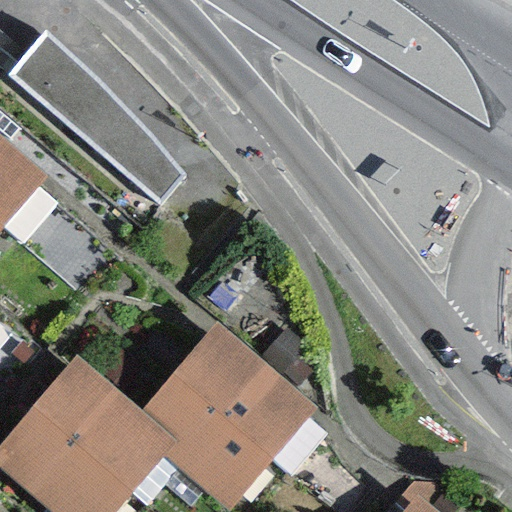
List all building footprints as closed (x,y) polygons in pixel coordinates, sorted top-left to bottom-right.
[(16,66),(161,202),(195,165),(50,30),(16,66)] [(0,136),(0,225),(5,229),(48,178),(0,136)] [(216,323),(171,376),(274,462),(292,477),(328,434),(310,419),(319,408),(216,323)] [(142,410),(77,356),(33,409),(133,493),(163,457),(178,440),(142,410)] [(229,511),(231,511),(274,462),(171,376),(142,410),(178,440),(163,457),(229,511)] [(117,511),(133,493),(33,409),(0,447),(0,469),(51,511),(117,511)] [(434,511),(418,498),(405,511),(434,511)]
